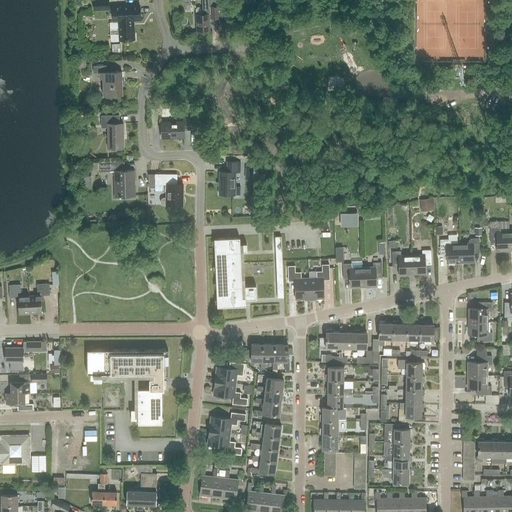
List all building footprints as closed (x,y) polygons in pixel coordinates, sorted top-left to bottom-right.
[(94,0),(95,11),(110,11),(109,0),(94,0)] [(202,0),(203,15),(196,15),(197,33),(211,32),(210,19),(221,19),(220,0),(202,0)] [(134,21),(141,21),(140,6),(113,7),(114,22),(119,22),(120,41),(135,40),(134,21)] [(112,53),(120,53),(119,44),(111,45),(112,53)] [(107,66),(94,66),(94,74),(100,73),(100,79),(103,79),(103,96),(123,96),(122,85),(125,85),(124,72),(107,73),(107,66)] [(108,149),(124,148),(124,124),(120,124),(119,116),(101,116),(102,128),(108,128),(108,149)] [(185,131),(192,130),(192,118),(184,118),(184,122),(161,123),(162,139),(185,138),(185,131)] [(124,162),(99,163),(100,171),(100,172),(115,172),(115,198),(135,197),(135,171),(125,171),(124,162)] [(240,173),(241,162),(228,162),(228,173),(220,172),(220,195),(236,196),(236,173),(240,173)] [(161,201),(161,204),(162,206),(164,207),(167,207),(167,206),(183,206),(183,185),(177,185),(177,175),(155,175),(155,185),(166,185),(166,198),(164,198),(162,199),(161,201)] [(432,199),(420,200),(421,212),(434,210),(432,199)] [(511,251),(510,231),(499,232),(499,228),(490,228),(491,243),(497,243),(498,252),(511,251)] [(240,239),(214,240),(218,308),(246,307),(246,300),(257,300),(257,286),(242,287),(241,253),(247,252),(247,244),(240,245),(240,239)] [(460,244),(461,263),(475,262),(474,254),(481,253),(480,239),(471,239),(471,243),(460,244)] [(460,244),(450,244),(450,240),(441,241),(442,255),(448,255),(448,264),(461,263),(460,244)] [(344,262),(344,248),(336,248),(336,262),(344,262)] [(412,256),(413,275),(426,275),(426,266),(432,265),(431,251),(423,251),(423,255),(412,256)] [(413,275),(412,256),(402,256),(401,252),(393,252),(393,267),(400,266),(400,275),(413,275)] [(363,268),(364,287),(377,287),(377,278),(383,278),(383,263),(374,264),(374,268),(363,268)] [(364,287),(363,268),(353,268),(352,264),(344,265),(344,279),(350,279),(351,288),(364,287)] [(310,279),(310,300),(325,299),(324,281),(330,280),(329,265),(322,265),(323,272),(317,272),(317,278),(310,279)] [(310,300),(310,279),(301,279),(301,273),(295,273),(295,267),(288,267),(289,282),(295,282),(296,300),(310,300)] [(30,315),(30,297),(21,297),(21,285),(9,286),(10,298),(19,298),(19,315),(30,315)] [(30,297),(30,315),(43,314),(42,297),(50,296),(49,285),(37,285),(38,297),(30,297)] [(469,322),(488,322),(488,311),(493,311),(493,303),(478,303),(478,309),(469,309),(469,322)] [(393,324),(386,324),(386,322),(380,321),(379,338),(373,338),(373,350),(379,350),(379,344),(385,344),(385,340),(393,340),(393,324)] [(407,324),(399,324),(399,322),(393,322),(393,324),(393,340),(406,340),(407,324)] [(420,324),(413,324),(413,322),(407,322),(407,324),(406,340),(420,340),(420,324)] [(420,324),(420,340),(434,340),(434,327),(434,325),(426,325),(426,322),(420,322),(420,324)] [(488,333),(488,322),(469,322),(469,335),(478,335),(478,341),(493,341),(493,333),(488,333)] [(327,330),(326,348),(340,349),(340,340),(340,333),(333,333),(333,330),(327,330)] [(354,333),(346,333),(346,330),(340,330),(340,333),(340,349),(353,349),(354,333)] [(354,333),(353,349),(367,349),(367,333),(360,333),(360,331),(354,331),(354,333)] [(25,348),(25,352),(41,352),(41,342),(28,342),(25,342),(25,348)] [(264,362),(264,344),(252,344),(252,362),(261,362),(261,370),(266,370),(266,362),(264,362)] [(276,362),(276,345),(264,344),(264,362),(266,362),(274,362),(273,370),(278,370),(278,362),(276,362)] [(276,362),(278,362),(286,362),(286,370),(290,370),(290,361),(288,361),(289,345),(276,345),(276,362)] [(25,352),(25,348),(7,348),(6,362),(25,363),(25,352)] [(164,379),(168,379),(168,350),(87,350),(87,374),(90,374),(90,381),(102,381),(102,377),(94,377),(94,374),(154,374),(154,379),(149,379),(149,390),(138,390),(138,417),(135,417),(135,410),(131,410),(131,421),(138,421),(138,424),(162,424),(162,396),(158,396),(158,391),(164,391),(164,379)] [(357,364),(373,364),(373,352),(367,352),(367,358),(357,358),(357,364)] [(468,376),(488,376),(488,365),(492,365),(492,356),(477,356),(477,362),(469,362),(468,376)] [(423,377),(423,369),(425,369),(425,363),(408,363),(408,360),(398,360),(398,369),(407,369),(407,377),(423,377)] [(217,367),(216,382),(237,384),(238,375),(244,376),(245,364),(244,364),(237,363),(231,362),(230,369),(217,367)] [(51,365),(51,373),(59,373),(59,365),(51,365)] [(328,381),(344,381),(344,368),(329,367),(329,375),(326,375),(326,381),(328,381)] [(47,382),(47,375),(31,375),(32,383),(47,382)] [(488,386),(488,376),(468,376),(468,389),(477,389),(477,395),(492,395),(492,386),(488,386)] [(423,377),(407,377),(407,390),(422,390),(423,383),(425,383),(425,377),(423,377)] [(265,390),(282,392),(284,380),(276,379),(267,378),(266,388),(257,387),(257,391),(265,392),(265,390)] [(344,388),(344,381),(328,381),(328,388),(326,388),(326,395),(328,395),(328,394),(344,395),(353,395),(353,388),(344,388)] [(237,384),(216,382),(214,395),(234,398),(233,404),(248,406),(248,399),(241,398),(242,393),(236,392),(237,384)] [(11,394),(24,394),(30,394),(29,383),(11,383),(11,393),(11,394)] [(281,405),(282,392),(265,390),(265,392),(264,400),(256,399),(255,403),(264,404),(264,403),(281,405)] [(425,390),(422,390),(407,390),(406,403),(422,404),(422,403),(422,396),(425,396),(425,390)] [(24,394),(11,394),(11,393),(6,393),(6,405),(19,405),(19,410),(33,410),(33,404),(24,404),(24,394)] [(344,408),(344,395),(328,394),(328,395),(328,402),(326,402),(326,408),(339,408),(344,408)] [(279,417),(281,405),(264,403),(264,404),(263,412),(255,411),(254,415),(263,416),(263,415),(279,417)] [(422,404),(406,403),(400,403),(400,409),(406,410),(406,417),(422,417),(422,410),(425,410),(425,404),(422,403),(422,404)] [(326,408),(323,408),(323,415),(321,415),(321,421),(323,421),(339,421),(339,408),(326,408)] [(246,421),(246,414),(232,413),(231,419),(212,417),(210,432),(231,434),(232,425),(238,426),(239,420),(246,421)] [(339,435),(339,421),(323,421),(323,429),(321,429),(320,435),(323,435),(339,435)] [(256,432),(256,437),(264,438),(264,436),(280,438),(282,426),(266,424),(265,433),(256,432)] [(410,443),(410,435),(413,436),(413,429),(395,429),(394,443),(410,443)] [(210,432),(208,445),(228,447),(227,453),(242,455),(243,448),(235,447),(236,442),(230,442),(231,434),(210,432)] [(338,449),(339,435),(323,435),(323,442),(320,442),(320,448),(338,449)] [(255,444),(254,448),(262,450),(263,448),(279,450),(280,438),(264,436),(264,438),(263,445),(255,444)] [(29,437),(2,437),(2,445),(0,445),(0,461),(3,462),(3,464),(29,464),(29,437)] [(493,441),(492,441),(485,441),(485,439),(479,439),(479,457),(476,457),(476,462),(482,462),(482,457),(492,457),(493,441)] [(506,457),(506,442),(498,442),(498,439),(492,439),(492,441),(493,441),(492,457),(506,457)] [(412,443),(410,443),(394,443),(394,456),(410,456),(410,449),(412,449),(412,443)] [(253,456),(253,460),(261,461),(261,460),(277,462),(279,450),(263,448),(262,450),(261,457),(253,456)] [(410,456),(394,456),(385,456),(385,461),(394,461),(394,469),(409,470),(410,462),(412,462),(412,456),(410,456)] [(276,474),(277,462),(261,460),(261,461),(260,468),(252,467),(252,468),(251,472),(252,472),(260,473),(260,472),(276,474)] [(203,476),(200,495),(212,497),(215,477),(214,477),(205,476),(206,468),(203,467),(202,476),(203,476)] [(215,477),(212,497),(224,498),(227,478),(225,478),(217,477),(218,469),(214,469),(214,477),(215,477)] [(409,470),(394,469),(382,469),(382,474),(385,474),(385,478),(393,478),(393,483),(409,483),(409,476),(412,476),(412,470),(409,470)] [(227,478),(224,498),(236,500),(239,480),(229,478),(230,471),(226,470),(225,478),(227,478)] [(156,506),(158,473),(152,473),(142,473),(141,490),(127,490),(127,505),(156,506)] [(92,492),(91,504),(104,505),(104,492),(105,483),(100,483),(98,483),(98,492),(92,492)] [(249,491),(247,510),(259,511),(261,492),(260,492),(251,491),(252,483),(249,483),(248,491),(249,491)] [(261,492),(259,511),(270,511),(273,494),(271,494),(264,493),(265,485),(261,484),(260,492),(261,492)] [(273,494),(270,511),(283,511),(285,496),(283,495),(275,494),(276,486),(273,486),(271,494),(273,494)] [(504,490),(499,491),(499,496),(501,496),(501,511),(511,511),(511,496),(504,496),(504,490)] [(468,491),(462,491),(462,497),(464,497),(464,511),(476,511),(476,497),(475,497),(468,497),(468,491)] [(480,491),(474,491),(475,497),(476,497),(476,511),(488,511),(489,496),(487,496),(480,497),(480,491)] [(492,491),(487,491),(487,496),(489,496),(488,511),(501,511),(501,496),(499,496),(492,496),(492,491)] [(117,493),(104,492),(104,505),(117,505),(117,493)] [(405,492),(400,492),(400,498),(402,498),(402,511),(414,511),(414,497),(412,497),(405,498),(405,492)] [(417,492),(412,492),(412,497),(414,497),(414,511),(426,511),(426,497),(418,497),(417,492)] [(314,500),(314,511),(326,511),(327,500),(329,500),(329,493),(325,493),(325,500),(314,500)] [(327,500),(326,511),(339,511),(340,500),(341,500),(341,493),(337,493),(337,500),(329,500),(327,500)] [(340,500),(339,511),(351,511),(352,501),(354,501),(354,493),(350,493),(350,501),(341,500),(340,500)] [(352,501),(351,511),(364,511),(365,501),(366,501),(366,494),(362,493),(362,501),(354,501),(352,501)] [(381,493),(376,493),(376,499),(377,499),(377,511),(389,511),(390,498),(388,498),(381,498),(381,493)] [(393,493),(388,493),(388,498),(390,498),(389,511),(402,511),(402,498),(400,498),(393,498),(393,493)] [(2,506),(18,506),(18,495),(2,495),(2,506)] [(51,506),(51,507),(61,511),(60,511),(68,511),(71,506),(55,498),(51,506)]
